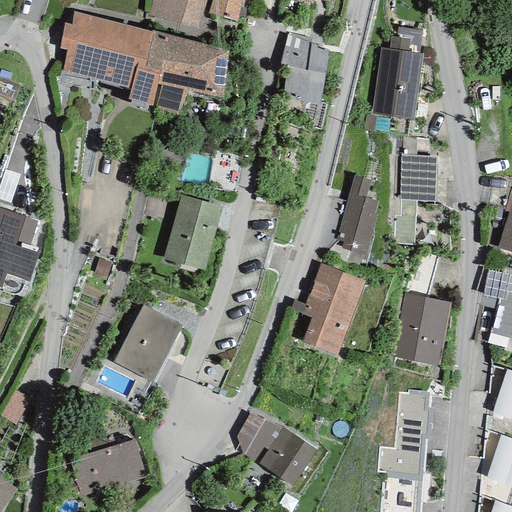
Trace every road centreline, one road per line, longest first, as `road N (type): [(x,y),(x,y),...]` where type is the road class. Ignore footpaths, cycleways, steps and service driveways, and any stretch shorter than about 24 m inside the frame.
road 1 (residential): [(148,511),(219,435),(281,321),(368,0)]
road 2 (residential): [(434,0),(470,231),(450,511)]
road 3 (residential): [(0,38),(20,39),(33,56),(57,245),(35,511)]
